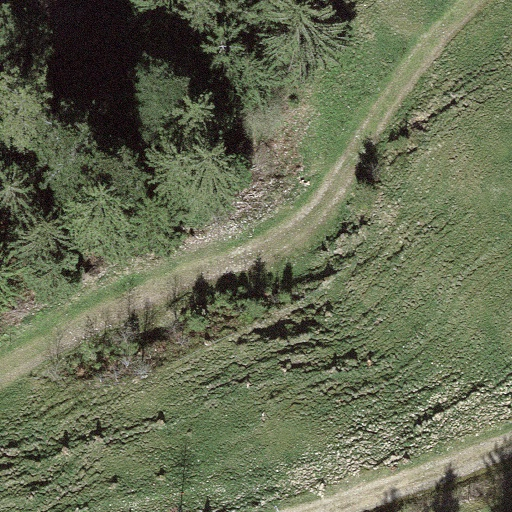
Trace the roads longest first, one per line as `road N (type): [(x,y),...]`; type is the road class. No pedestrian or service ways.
road 1 (track): [(0,369),(293,228),(329,193),(424,48),(473,0)]
road 2 (track): [(511,445),(319,511)]
